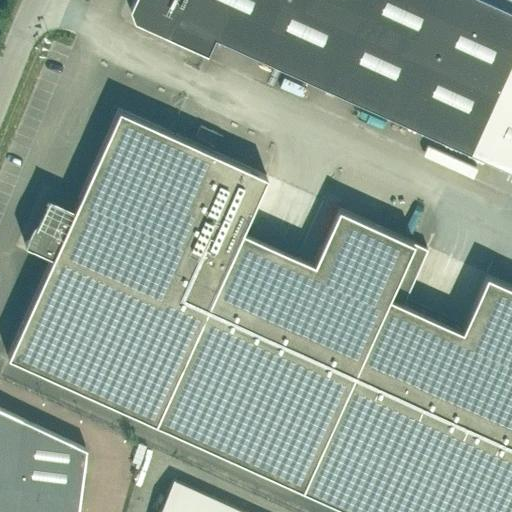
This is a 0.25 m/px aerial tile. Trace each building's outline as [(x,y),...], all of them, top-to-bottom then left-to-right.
[(213,37),(229,0),(132,0),(128,9),(133,20),(206,53),(213,37)] [(229,0),(213,37),(468,152),(511,55),(511,11),(486,0),(229,0)] [(511,55),(468,152),(511,172),(511,55)] [(264,175),(117,108),(72,207),(44,194),(44,197),(42,203),(39,209),(38,211),(35,217),(31,224),(28,230),(27,232),(25,236),(24,239),(23,243),(30,246),(51,255),(6,354),(356,511),(511,511),(511,285),(484,273),(459,328),(401,302),(425,247),(336,207),(312,262),(240,229),(264,175)] [(75,511),(84,447),(0,407),(0,511),(75,511)] [(245,511),(172,479),(156,511),(245,511)]
